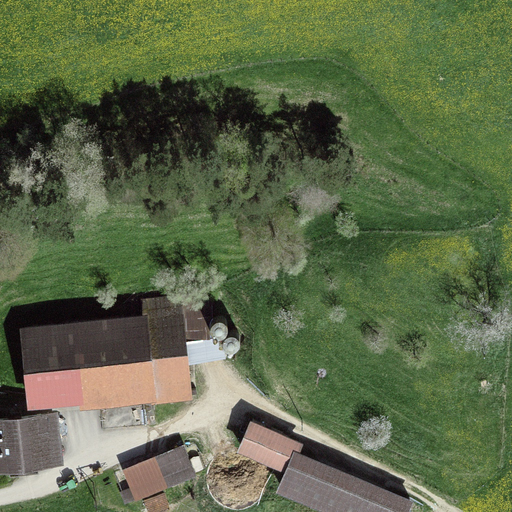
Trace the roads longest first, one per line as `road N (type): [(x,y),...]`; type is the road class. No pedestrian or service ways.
road 1 (unclassified): [(239,398),(54,481),(0,493)]
road 2 (track): [(450,511),(239,398)]
